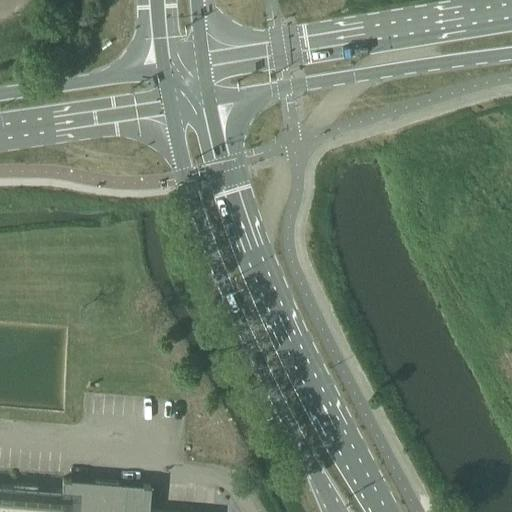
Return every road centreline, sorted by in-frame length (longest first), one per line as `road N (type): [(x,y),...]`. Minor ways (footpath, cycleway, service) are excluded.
road 1 (primary): [(383,511),(259,266),(208,100)]
road 2 (primary): [(173,105),(185,175),(221,279),(335,511)]
road 3 (tertiary): [(511,12),(203,61)]
road 4 (tertiary): [(208,100),(511,55)]
road 5 (secondary): [(0,135),(173,105)]
road 6 (secondary): [(170,68),(0,94)]
